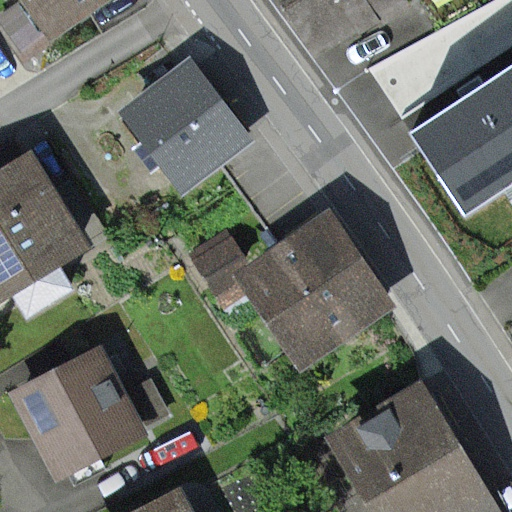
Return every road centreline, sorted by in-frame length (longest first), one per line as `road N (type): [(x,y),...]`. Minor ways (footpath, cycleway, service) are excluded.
road 1 (tertiary): [(511,424),(216,0)]
road 2 (residential): [(182,0),(0,119)]
